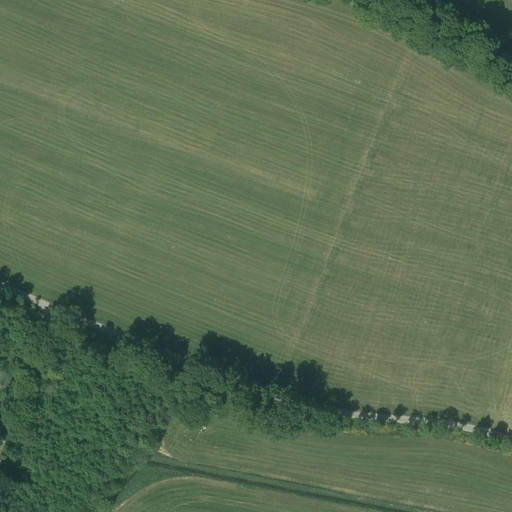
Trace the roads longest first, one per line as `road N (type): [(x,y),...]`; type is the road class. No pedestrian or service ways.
road 1 (unclassified): [(511,441),(256,397),(0,289)]
road 2 (track): [(0,444),(51,312)]
